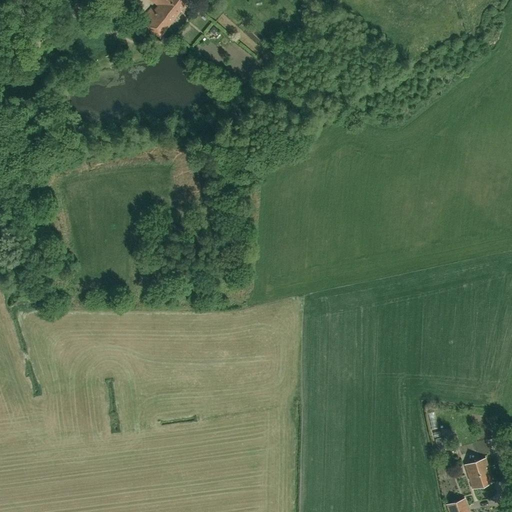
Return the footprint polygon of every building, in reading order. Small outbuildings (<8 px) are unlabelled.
[(121,0),(133,12),(141,4),(137,0),(121,0)] [(161,37),(189,1),(187,0),(152,0),(159,6),(156,9),(153,6),(142,20),(161,37)] [(212,22),(209,33),(219,37),(222,26),(212,22)] [(452,442),(449,432),(438,435),(439,438),(443,437),(444,444),(452,442)] [(473,488),(493,481),(485,458),(465,464),(473,488)] [(447,504),(449,511),(468,511),(464,498),(447,504)]
